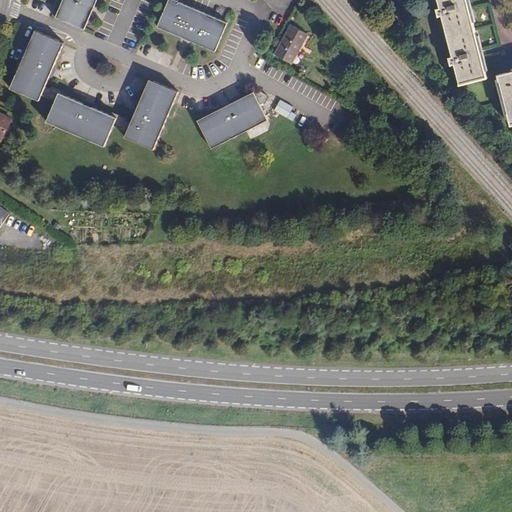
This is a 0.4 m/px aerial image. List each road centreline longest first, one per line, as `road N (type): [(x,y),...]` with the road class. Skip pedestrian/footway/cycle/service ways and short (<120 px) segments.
road 1 (primary): [(0,364),(200,393),(511,395)]
road 2 (primary): [(511,374),(325,379),(0,343)]
road 3 (unclassified): [(398,511),(333,455),(288,432),(137,424),(0,400)]
